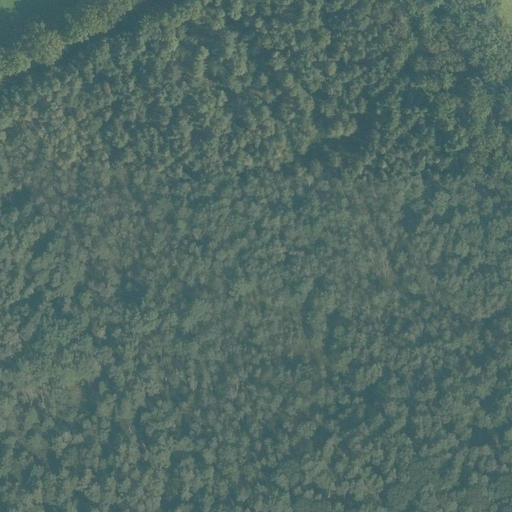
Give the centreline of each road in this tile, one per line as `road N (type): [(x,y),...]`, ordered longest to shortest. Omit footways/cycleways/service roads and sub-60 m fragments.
road 1 (track): [(228,511),(511,349)]
road 2 (track): [(0,79),(138,0)]
road 3 (track): [(433,0),(511,113)]
